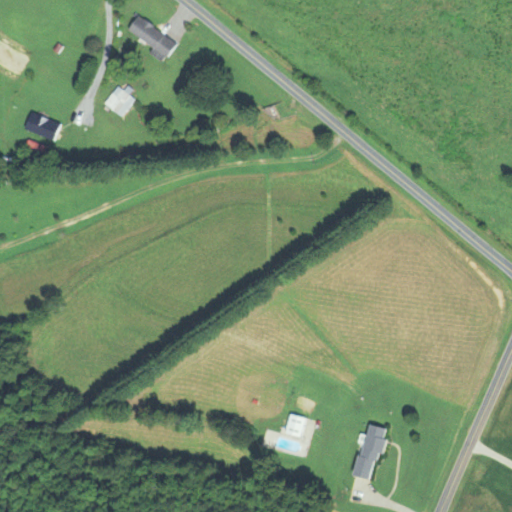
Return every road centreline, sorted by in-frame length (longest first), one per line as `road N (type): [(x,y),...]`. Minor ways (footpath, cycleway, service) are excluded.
road 1 (residential): [(187,0),(511,269)]
road 2 (residential): [(438,511),(511,346)]
